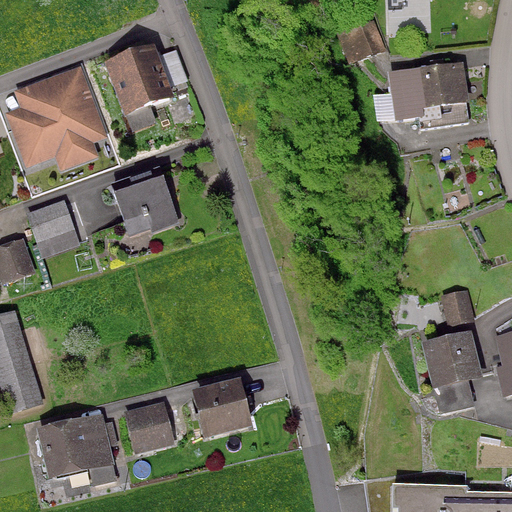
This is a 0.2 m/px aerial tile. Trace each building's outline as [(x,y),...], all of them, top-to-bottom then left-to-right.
[(374,22),(337,36),(348,67),(385,53),(374,22)] [(168,96),(150,50),(107,66),(125,113),(168,96)] [(465,120),(457,67),(392,77),(398,116),(421,113),(423,126),(465,120)] [(102,138),(77,72),(17,94),(23,111),(8,117),(26,166),(55,155),(60,170),(94,157),(89,143),(102,138)] [(175,224),(159,182),(115,198),(128,235),(151,226),(153,232),(175,224)] [(64,202),(25,217),(42,261),(81,247),(64,202)] [(31,273),(20,243),(0,250),(0,274),(3,284),(31,273)] [(468,292),(441,298),(447,328),(475,322),(468,292)] [(15,313),(0,317),(0,392),(7,416),(42,406),(15,313)] [(511,394),(511,335),(498,339),(510,395),(511,394)] [(477,378),(467,336),(423,346),(433,388),(477,378)] [(237,383),(194,394),(204,437),(248,426),(237,383)] [(159,408),(126,416),(136,453),(168,445),(159,408)] [(108,464),(98,419),(38,433),(49,478),(108,464)] [(464,490),(391,488),(391,511),(398,511),(511,511),(511,496),(464,495),(464,490)]
